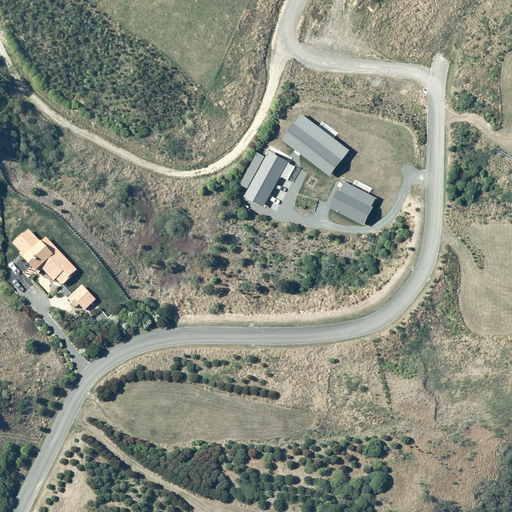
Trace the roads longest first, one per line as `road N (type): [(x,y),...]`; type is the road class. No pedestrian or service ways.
road 1 (track): [(307,0),(286,42),(440,91),(419,264),(398,314),(333,329),(148,343),(92,375),(22,511)]
road 2 (track): [(286,42),(254,130),(227,166),(197,174),(81,137),(39,103),(0,40)]
